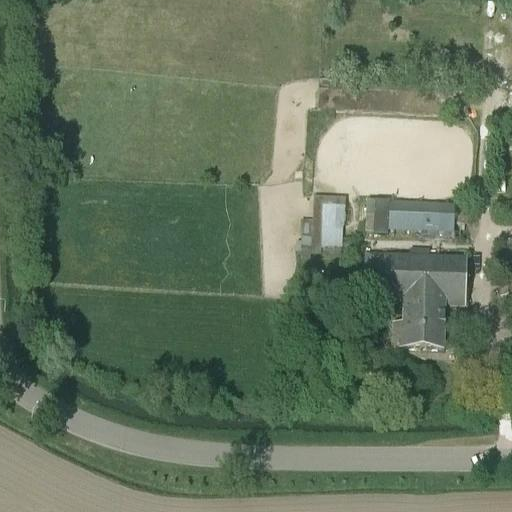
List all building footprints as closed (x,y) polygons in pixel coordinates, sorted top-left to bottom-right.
[(323,79),(321,108),(472,117),(474,87),(323,79)] [(317,196),(315,254),(323,254),(323,247),(352,248),(353,238),(346,238),(347,197),(317,196)] [(386,235),(387,207),(370,207),(369,241),(386,241),(386,235)] [(449,237),(449,209),(387,207),(386,235),(449,237)] [(365,262),(364,304),(382,305),(382,308),(402,309),(401,328),(392,327),(391,343),(401,344),(401,354),(442,355),(445,310),(465,311),(467,263),(384,259),(383,263),(365,262)]
